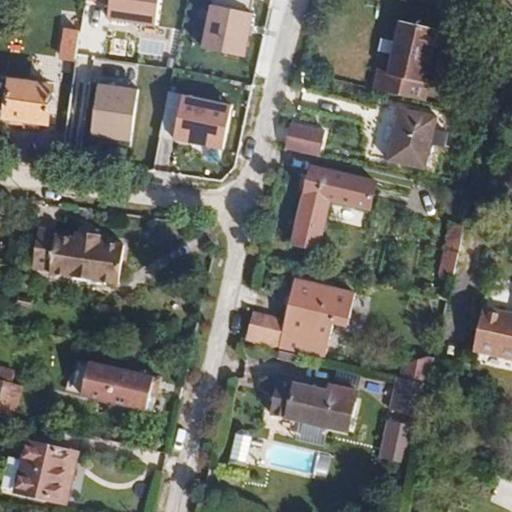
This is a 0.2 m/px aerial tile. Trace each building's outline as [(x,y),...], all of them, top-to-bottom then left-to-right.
[(156,0),(110,0),(110,4),(108,18),(153,25),(156,0)] [(252,14),(210,6),(202,46),(244,54),(252,14)] [(426,80),(437,31),(400,22),(389,71),(378,70),(374,90),(427,103),(431,81),(426,80)] [(80,34),(81,32),(65,30),(61,59),(77,61),(78,52),(80,34)] [(10,81),(4,119),(49,125),(55,88),(10,81)] [(138,90),(98,84),(89,140),(129,146),(138,90)] [(233,105),(184,95),(175,142),(223,152),(233,105)] [(401,108),(388,162),(425,171),(438,117),(401,108)] [(311,154),(313,142),(288,136),(285,148),(311,154)] [(313,167),(293,244),(319,252),(332,203),(371,212),(378,183),(313,167)] [(454,277),(465,228),(450,225),(439,275),(454,277)] [(118,286),(123,247),(100,244),(101,239),(38,230),(33,266),(50,268),(49,275),(73,279),(75,284),(92,286),(95,283),(118,286)] [(49,275),(50,268),(33,266),(32,274),(49,275)] [(349,327),(356,295),(296,280),(280,347),(279,350),(325,361),(334,324),(349,327)] [(446,311),(449,299),(426,294),(424,306),(446,311)] [(511,314),(483,308),(473,352),(511,360),(511,314)] [(280,347),(286,321),(255,314),(249,339),(280,347)] [(89,363),(81,397),(147,413),(151,398),(157,399),(161,379),(89,363)] [(422,417),(429,384),(397,377),(390,410),(422,417)] [(279,380),(270,416),(351,434),(360,393),(329,386),(328,392),(279,380)] [(0,416),(14,420),(22,388),(0,382),(0,416)] [(391,423),(387,442),(410,447),(414,429),(391,423)] [(243,435),(236,464),(250,467),(257,439),(253,432),(248,431),(243,435)] [(28,442),(15,493),(64,505),(76,454),(28,442)]
